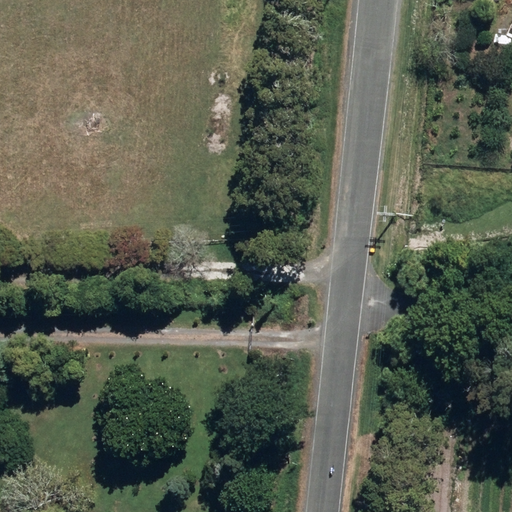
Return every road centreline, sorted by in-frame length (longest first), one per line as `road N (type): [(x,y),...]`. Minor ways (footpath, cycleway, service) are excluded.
road 1 (residential): [(330,511),(381,0)]
road 2 (unknown): [(347,333),(0,342)]
road 3 (unknown): [(347,333),(511,325)]
